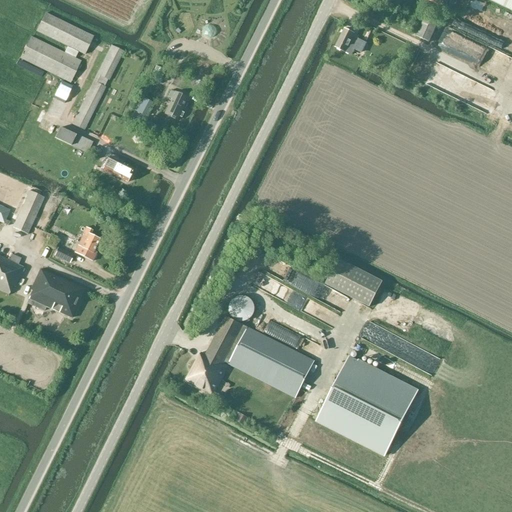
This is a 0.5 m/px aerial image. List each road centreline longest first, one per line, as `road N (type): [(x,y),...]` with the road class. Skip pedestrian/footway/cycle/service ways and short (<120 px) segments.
road 1 (unclassified): [(20,511),(276,0)]
road 2 (tertiary): [(77,511),(331,0)]
